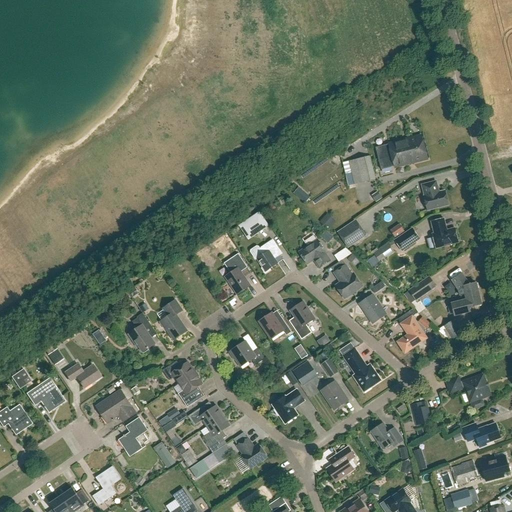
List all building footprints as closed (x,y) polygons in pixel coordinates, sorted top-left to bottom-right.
[(392,156),(424,147),(422,136),(389,144),(389,145),(392,156)] [(376,149),(379,159),(392,156),(389,145),(376,149)] [(424,147),(392,156),(393,163),(394,167),(427,159),(424,147)] [(352,173),(372,168),(370,156),(349,161),(352,173)] [(393,163),(392,156),(379,159),(381,170),(391,167),(390,164),(393,163)] [(372,168),(352,173),(355,185),(375,180),(372,168)] [(439,193),(436,182),(422,185),(425,196),(424,197),(427,211),(449,205),(445,191),(439,193)] [(305,194),(300,200),(304,204),(309,198),(305,194)] [(421,194),(414,195),(417,206),(423,205),(421,194)] [(240,226),(243,231),(249,227),(255,235),(268,226),(259,213),(240,226)] [(326,216),(320,223),(327,230),(334,223),(326,216)] [(348,248),(367,235),(356,219),(338,232),(348,248)] [(447,230),(444,219),(431,222),(434,234),(432,234),(436,249),(458,243),(455,228),(447,230)] [(403,252),(421,239),(413,228),(395,240),(403,252)] [(280,251),(273,240),(260,249),(258,247),(257,246),(251,250),(250,252),(255,259),(257,260),(263,268),(262,269),(265,274),(270,270),(269,269),(278,264),(273,256),(280,251)] [(330,261),(325,253),(326,252),(317,240),(299,252),(307,265),(315,259),(316,262),(315,262),(319,268),(330,261)] [(237,295),(250,286),(241,272),(247,268),(238,254),(224,263),(231,273),(225,277),(237,295)] [(352,275),(345,265),(334,273),(339,279),(340,279),(342,282),(336,286),(344,299),(362,287),(353,274),(352,275)] [(471,298),(479,296),(475,283),(468,285),(461,274),(451,280),(458,291),(463,289),(465,294),(470,293),(471,298)] [(416,301),(437,287),(430,276),(409,290),(416,301)] [(375,294),(385,287),(382,282),(371,289),(375,294)] [(481,305),(479,296),(471,298),(470,293),(465,294),(466,298),(451,302),(454,315),(470,311),(469,308),(481,305)] [(372,324),(386,315),(373,295),(359,304),(372,324)] [(174,340),(187,331),(176,316),(182,311),(175,301),(163,308),(169,316),(161,321),(174,340)] [(302,340),(312,333),(306,325),(315,319),(303,302),(290,311),(299,324),(294,328),(302,340)] [(155,344),(146,330),(151,326),(143,313),(143,314),(132,322),(137,329),(129,335),(132,340),(134,339),(142,352),(147,348),(147,349),(155,344)] [(277,322),(271,313),(259,321),(271,339),(283,331),(286,336),(292,332),(282,318),(277,322)] [(398,342),(405,353),(426,339),(412,317),(401,324),(408,335),(398,342)] [(426,328),(430,324),(423,317),(419,322),(426,328)] [(453,340),(463,334),(454,320),(444,326),(453,340)] [(252,352),(245,341),(229,352),(234,360),(235,359),(240,367),(251,360),(255,366),(265,359),(257,348),(252,352)] [(367,367),(355,348),(343,356),(355,374),(353,376),(364,393),(381,381),(370,364),(367,367)] [(57,350),(49,355),(53,362),(61,356),(57,350)] [(331,377),(338,372),(329,359),(323,364),(331,377)] [(308,362),(293,372),(302,385),(317,375),(308,362)] [(179,384),(195,373),(193,369),(192,369),(187,363),(176,370),(173,364),(163,371),(169,381),(175,377),(179,384)] [(282,363),(274,369),(278,375),(287,370),(282,363)] [(81,373),(78,369),(80,368),(77,364),(64,373),(70,382),(76,378),(79,383),(79,385),(80,384),(84,389),(100,378),(92,365),(81,373)] [(12,378),(20,389),(26,385),(24,381),(29,377),(24,369),(12,378)] [(293,385),(298,382),(292,372),(286,375),(293,385)] [(195,373),(179,384),(184,390),(178,394),(187,408),(197,401),(191,391),(202,384),(197,378),(198,377),(195,373)] [(490,395),(483,375),(460,383),(458,377),(446,381),(450,393),(465,388),(470,402),(471,402),(472,403),(471,405),(472,409),(474,410),(483,406),(484,404),(482,400),(481,400),(480,399),(490,395)] [(43,409),(44,408),(48,413),(65,402),(49,378),(26,394),(34,406),(40,402),(43,407),(42,408),(43,409)] [(340,408),(344,406),(344,404),(348,401),(335,382),(322,391),(334,410),(338,407),(338,408),(340,408)] [(122,422),(136,413),(120,390),(96,407),(107,424),(112,420),(113,421),(114,420),(114,419),(118,416),(122,422)] [(304,401),(297,390),(286,398),(285,397),(273,405),(285,424),(298,415),(293,409),(304,401)] [(416,426),(432,422),(427,400),(411,404),(416,426)] [(32,424),(18,405),(9,412),(6,407),(0,411),(0,424),(2,428),(7,424),(10,429),(9,430),(10,431),(11,430),(15,436),(32,424)] [(400,413),(406,409),(403,405),(397,409),(400,413)] [(206,427),(223,416),(216,406),(206,413),(202,407),(188,416),(195,427),(203,422),(206,427)] [(177,408),(168,414),(167,414),(171,420),(181,414),(177,408)] [(223,416),(206,427),(210,432),(202,438),(209,448),(223,439),(219,433),(230,426),(223,416)] [(140,436),(148,431),(139,418),(126,427),(130,433),(125,436),(124,435),(123,436),(124,437),(119,440),(130,457),(143,449),(135,438),(139,435),(140,436)] [(383,424),(369,433),(369,434),(372,432),(383,449),(391,443),(394,447),(403,441),(396,431),(394,428),(388,432),(383,424)] [(499,432),(496,424),(478,430),(476,424),(463,429),(468,442),(476,439),(480,448),(486,445),(486,444),(500,438),(498,432),(499,432)] [(455,442),(462,439),(460,433),(453,436),(455,442)] [(242,456),(250,468),(267,457),(258,445),(254,448),(248,439),(237,446),(243,455),(242,456)] [(213,454),(219,463),(232,454),(226,445),(213,454)] [(168,468),(176,463),(165,447),(157,452),(168,468)] [(333,464),(327,469),(336,482),(354,470),(348,462),(355,457),(348,447),(336,456),(330,459),(333,464)] [(189,450),(182,455),(190,467),(197,462),(189,450)] [(506,456),(481,462),(486,482),(504,477),(503,473),(510,471),(506,456)] [(423,457),(415,459),(418,470),(426,468),(423,457)] [(196,479),(210,469),(206,464),(204,460),(190,469),(196,479)] [(457,485),(467,482),(466,479),(477,475),(472,461),(462,464),(462,465),(452,468),(457,485)] [(110,487),(121,479),(113,467),(96,478),(99,483),(98,484),(99,485),(100,484),(103,489),(92,496),(99,506),(116,494),(114,490),(113,491),(110,487)] [(401,511),(400,511),(399,511),(415,511),(409,502),(411,501),(417,497),(410,485),(403,490),(403,489),(380,504),(385,511),(394,511),(399,509),(401,511)] [(72,511),(74,511),(84,505),(90,501),(82,490),(76,494),(73,489),(65,494),(66,495),(62,497),(62,496),(72,511)] [(196,511),(198,510),(183,489),(173,496),(180,507),(172,511),(196,511)] [(363,501),(368,497),(363,490),(358,493),(363,501)] [(456,509),(473,504),(469,490),(451,495),(456,509)] [(72,511),(62,496),(61,496),(62,497),(59,500),(58,499),(50,504),(54,509),(49,511),(72,511)] [(368,511),(359,499),(340,511),(368,511)] [(490,503),(492,509),(502,507),(500,500),(490,503)] [(288,511),(287,510),(289,508),(286,503),(272,511),(288,511)]
